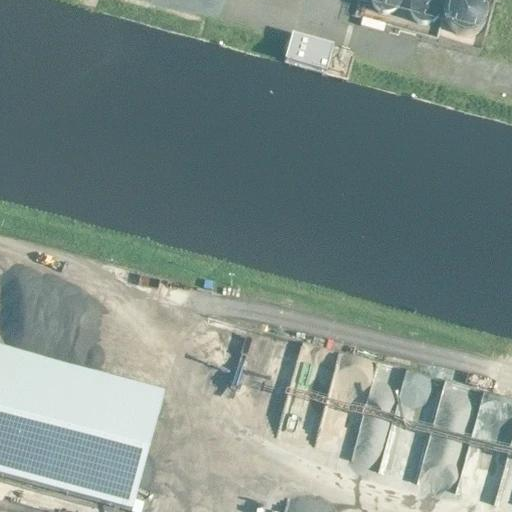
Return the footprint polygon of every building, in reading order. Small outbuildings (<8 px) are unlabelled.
[(370,0),(371,1),(371,4),(372,7),(373,9),(375,12),(377,13),(379,15),(382,16),(384,16),(387,16),(390,16),(393,15),(395,13),(397,12),(399,9),(400,7),(401,4),(401,1),(400,0),(370,0)] [(410,9),(409,12),(410,15),(410,17),(412,20),(413,22),(415,24),(418,25),(420,26),(423,27),(426,27),(429,26),(431,25),(433,24),(436,22),(437,20),(438,17),(439,15),(439,12),(439,9),(438,7),(437,4),(436,2),(433,0),(415,0),(413,2),(412,4),(410,7),(410,9)] [(447,14),(446,18),(447,22),(448,25),(449,29),(452,32),(454,34),(457,36),(461,37),(464,38),(468,38),(472,37),(475,36),(478,34),(481,32),(483,29),(485,25),(486,22),(486,18),(486,14),(485,11),(483,8),(481,5),(478,2),(475,0),(474,0),(457,0),(454,2),(452,5),(449,8),(448,11),(447,14)] [(392,69),(386,69),(390,38),(359,34),(354,71),(391,76),(392,69)] [(333,47),(292,35),(284,61),(326,73),(333,47)] [(49,293),(29,390),(55,395),(56,388),(160,409),(178,319),(49,293)] [(399,407),(400,375),(333,373),(332,405),(399,407)] [(472,452),(511,451),(511,411),(483,412),(483,418),(472,418),(472,452)] [(378,470),(381,439),(360,437),(359,447),(342,445),(340,460),(353,461),(352,468),(378,470)] [(451,506),(454,454),(422,452),(420,497),(431,498),(431,504),(451,506)]
